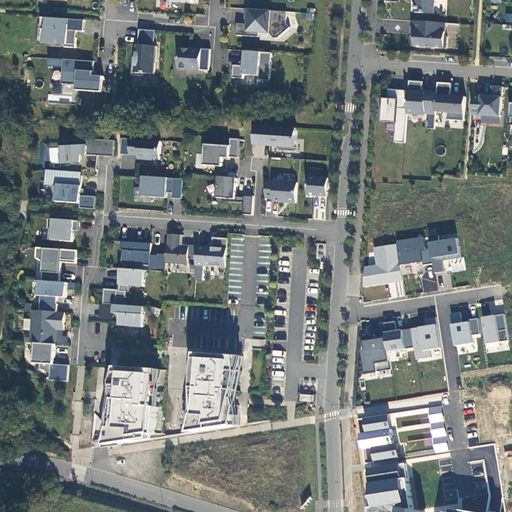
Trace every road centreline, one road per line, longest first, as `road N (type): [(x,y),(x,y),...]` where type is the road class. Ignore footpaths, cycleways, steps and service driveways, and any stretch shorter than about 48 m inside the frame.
road 1 (tertiary): [(209,511),(0,459)]
road 2 (residential): [(334,511),(339,309)]
road 3 (residential): [(345,232),(355,63)]
road 4 (residential): [(355,63),(511,73)]
road 5 (residential): [(103,219),(97,267),(85,266),(81,344),(95,345)]
road 6 (residential): [(459,448),(440,298)]
road 7 (residential): [(253,227),(103,219)]
road 8 (residential): [(117,22),(215,28),(217,0)]
